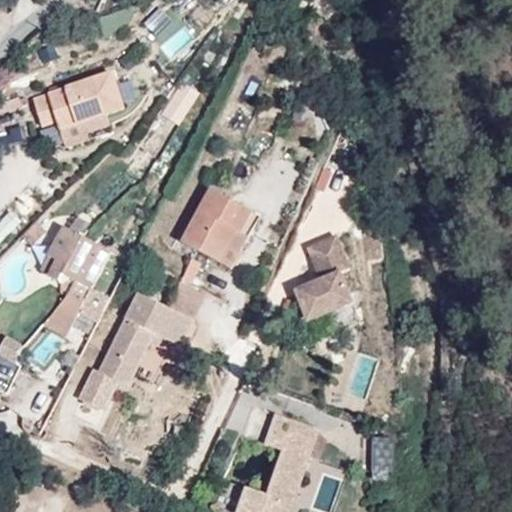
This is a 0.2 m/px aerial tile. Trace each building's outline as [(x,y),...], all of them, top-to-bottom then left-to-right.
[(161,44),(180,24),(159,5),(141,25),(161,44)] [(166,64),(193,36),(183,25),(164,45),(161,41),(152,51),(166,64)] [(54,132),(57,141),(101,126),(100,125),(116,119),(105,84),(28,109),(37,137),(54,132)] [(104,137),(101,126),(57,141),(60,151),(104,137)] [(113,192),(129,165),(106,151),(90,178),(113,192)] [(257,216),(208,192),(179,249),(235,276),(252,243),(246,239),(257,216)] [(0,243),(22,224),(8,208),(0,215),(0,243)] [(34,236),(20,249),(28,257),(42,243),(34,236)] [(307,324),(353,306),(342,277),(352,274),(337,236),(308,248),(321,283),(295,293),(307,324)] [(70,330),(105,262),(58,238),(42,269),(59,278),(56,287),(68,294),(54,321),(70,330)] [(56,287),(59,278),(42,269),(34,284),(53,293),(56,287)] [(203,302),(179,290),(167,315),(192,326),(203,302)] [(167,315),(137,301),(100,379),(125,391),(150,339),(179,353),(192,326),(167,315)] [(64,343),(70,330),(54,321),(47,334),(64,343)] [(0,406),(14,380),(0,373),(0,406)] [(246,511),(292,511),(320,430),(280,418),(271,444),(288,450),(272,495),(251,488),(243,511),(246,511)] [(392,475),(390,438),(369,439),(372,476),(392,475)]
